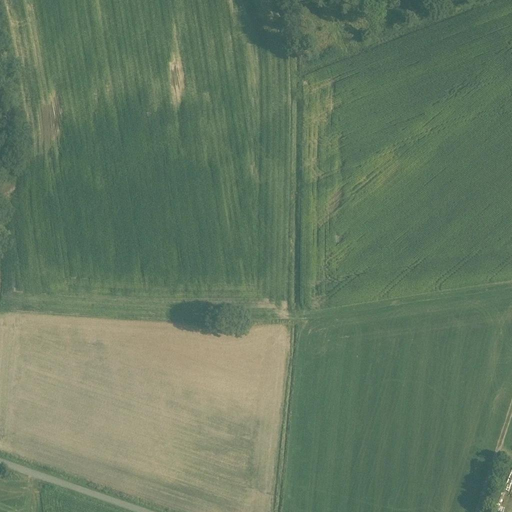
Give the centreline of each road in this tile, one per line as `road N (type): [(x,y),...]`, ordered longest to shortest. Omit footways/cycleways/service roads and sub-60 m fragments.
road 1 (track): [(511,288),(299,323)]
road 2 (unclassified): [(142,511),(0,464)]
